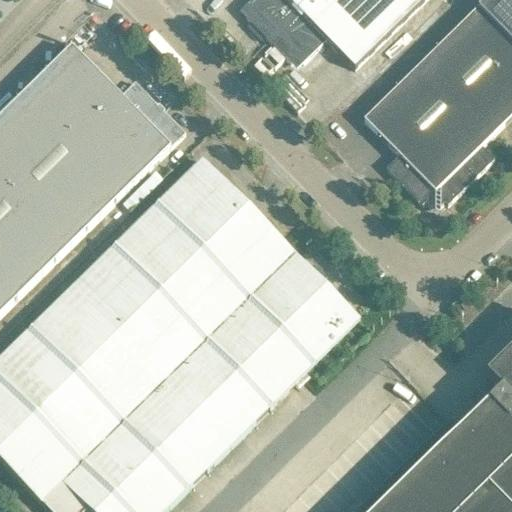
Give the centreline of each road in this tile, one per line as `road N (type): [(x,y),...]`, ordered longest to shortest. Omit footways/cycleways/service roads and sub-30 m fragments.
road 1 (unclassified): [(511,213),(459,265),(412,274),(390,265),(130,0)]
road 2 (unknown): [(437,273),(219,511)]
